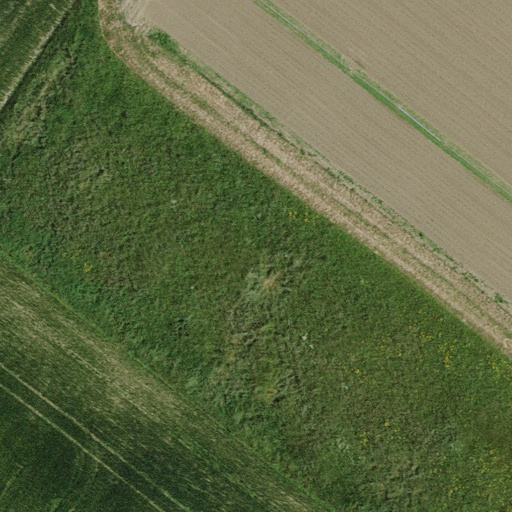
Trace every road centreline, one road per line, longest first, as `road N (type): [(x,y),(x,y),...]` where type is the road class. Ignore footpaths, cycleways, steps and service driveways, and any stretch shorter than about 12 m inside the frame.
road 1 (track): [(365,511),(0,221)]
road 2 (track): [(0,162),(112,0)]
